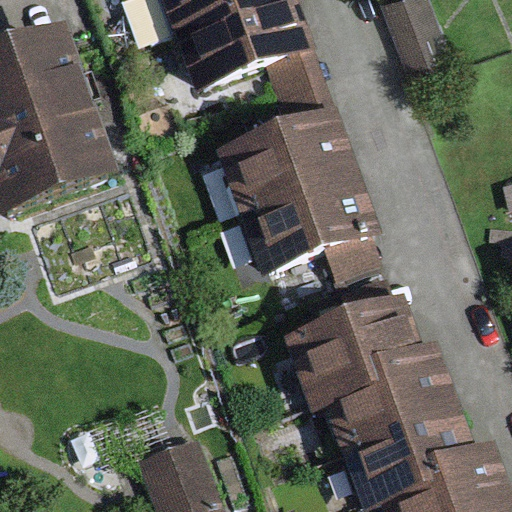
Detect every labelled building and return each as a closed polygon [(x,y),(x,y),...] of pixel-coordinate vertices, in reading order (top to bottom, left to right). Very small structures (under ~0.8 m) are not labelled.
[(159,0),(198,108),(270,82),(281,110),(323,95),(298,23),(290,0),(159,0)] [(426,0),(393,0),(382,4),(409,77),(449,61),(426,0)] [(68,37),(0,62),(0,217),(1,221),(120,178),(68,37)] [(290,137),(218,162),(262,285),(330,261),(339,287),(385,271),(362,206),(347,163),(323,95),(281,110),(290,137)] [(405,308),(284,351),(311,425),(325,421),(382,400),(373,376),(423,359),(405,308)] [(427,477),(476,459),(437,354),(423,359),(373,376),(382,400),(325,421),(358,511),(402,511),(435,500),(427,477)] [(152,511),(220,511),(195,449),(137,472),(152,511)] [(511,511),(511,493),(497,452),(476,459),(427,477),(435,500),(402,511),(511,511)]
